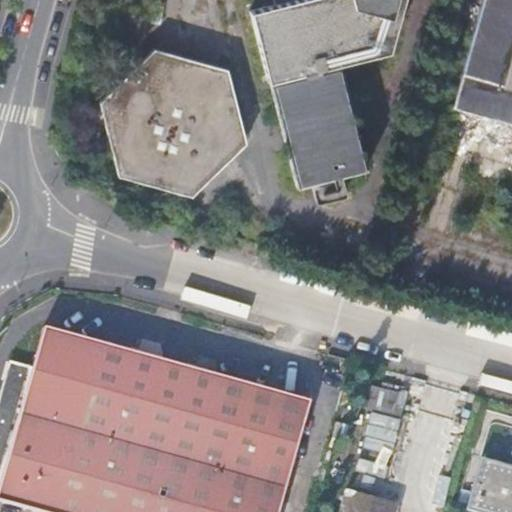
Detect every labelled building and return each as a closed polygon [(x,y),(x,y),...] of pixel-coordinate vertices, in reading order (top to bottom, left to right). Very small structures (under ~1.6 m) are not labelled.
[(269,0),(272,8),(248,15),(266,85),(270,85),(296,189),(365,172),(339,66),(387,53),(401,0),(269,0)] [(511,0),(483,0),(454,110),(511,126),(511,0)] [(237,150),(223,76),(153,53),(94,103),(108,177),(181,200),(237,150)] [(0,500),(42,511),(277,511),(308,404),(42,331),(32,369),(10,363),(0,399),(0,500)] [(374,385),(359,470),(388,475),(404,391),(374,385)] [(511,511),(511,471),(478,463),(464,511),(511,511)] [(342,494),(337,511),(391,511),(393,508),(342,494)]
